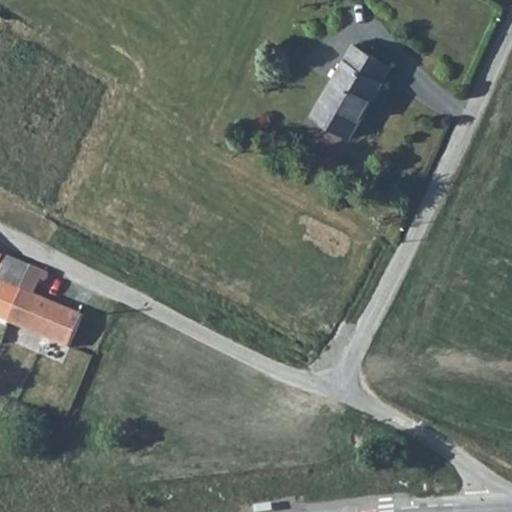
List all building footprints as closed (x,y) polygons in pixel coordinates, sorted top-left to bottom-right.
[(312,113),(350,135),(391,66),(354,44),(312,113)] [(0,279),(0,266),(4,256),(0,254),(0,317),(7,320),(21,289),(0,279)] [(0,266),(0,279),(21,289),(31,267),(4,256),(0,266)] [(7,320),(69,347),(83,315),(36,296),(42,279),(47,282),(50,276),(31,267),(21,289),(7,320)] [(264,511),(274,510),(273,502),(255,505),(256,509),(256,511),(264,511)]
